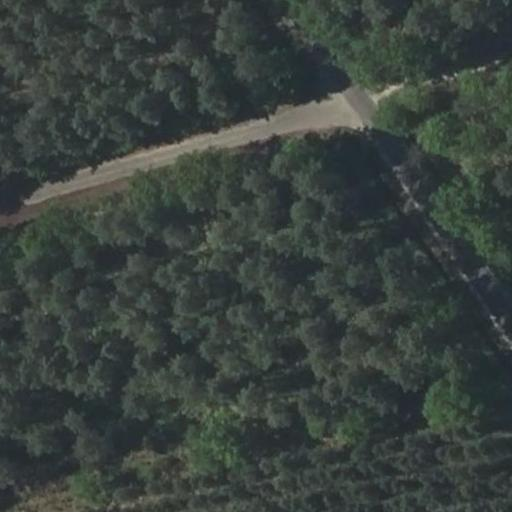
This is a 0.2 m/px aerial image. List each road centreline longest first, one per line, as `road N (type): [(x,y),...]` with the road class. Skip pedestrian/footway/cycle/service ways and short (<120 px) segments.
road 1 (unclassified): [(0,207),(364,102)]
road 2 (tertiary): [(511,315),(364,102)]
road 3 (track): [(364,102),(511,59)]
road 4 (tertiary): [(364,102),(295,0)]
